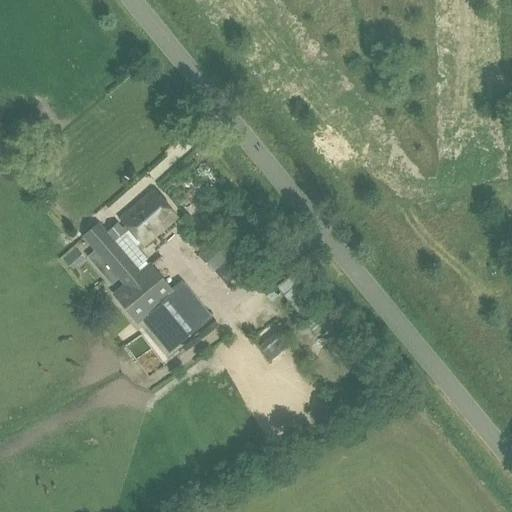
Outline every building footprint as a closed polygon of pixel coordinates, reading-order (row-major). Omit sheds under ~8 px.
[(154,189),(120,218),(144,246),(178,217),(154,189)] [(215,272),(250,244),(250,243),(248,240),(233,222),(197,250),(214,272),(215,272)] [(125,233),(119,225),(108,234),(99,224),(83,235),(96,251),(119,278),(125,286),(113,296),(137,327),(146,321),(164,343),(170,351),(211,317),(185,283),(173,292),(151,264),(140,273),(135,266),(114,242),(125,233)] [(63,257),(70,265),(81,256),(74,248),(63,257)] [(259,346),(270,361),(290,345),(279,331),(259,346)]
